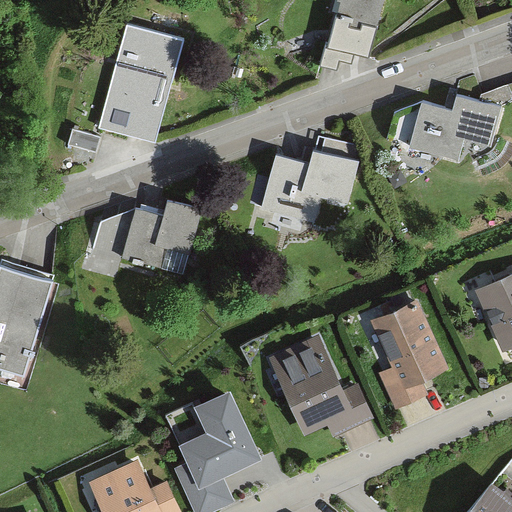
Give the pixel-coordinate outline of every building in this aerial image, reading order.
[(382,0),(338,0),(328,41),(355,48),(369,52),(382,0)] [(184,34),(128,19),(100,123),(157,138),(184,34)] [(352,61),(355,48),(328,41),(321,64),(338,68),(341,58),(352,61)] [(511,79),(482,90),(481,96),(501,101),(511,97),(511,79)] [(491,143),(501,101),(481,96),(455,90),(452,104),(421,96),(409,144),(458,155),(463,136),(491,143)] [(73,128),(69,142),(96,151),(100,137),(73,128)] [(308,159),(277,150),(263,204),(315,217),(320,195),(348,203),(361,154),(313,141),(308,159)] [(203,204),(168,195),(164,208),(136,201),(121,255),(165,267),(171,245),(191,250),(203,204)] [(121,255),(136,201),(101,215),(86,268),(115,276),(121,255)] [(51,273),(3,259),(0,267),(0,363),(21,370),(51,273)] [(511,340),(511,268),(475,285),(502,345),(511,340)] [(446,364),(417,296),(371,315),(392,364),(380,369),(395,405),(428,391),(421,375),(446,364)] [(344,387),(319,332),(270,354),(305,430),(327,420),(333,433),(373,415),(358,381),(344,387)] [(262,455),(230,384),(194,400),(207,427),(179,440),(187,459),(176,465),(196,511),(206,511),(236,499),(223,472),(262,455)] [(151,483),(138,454),(89,477),(106,511),(175,511),(181,509),(166,476),(151,483)] [(511,511),(511,492),(510,491),(492,476),(461,511),(511,511)]
